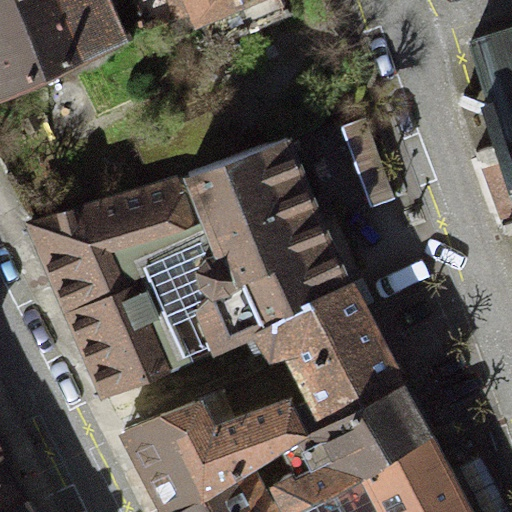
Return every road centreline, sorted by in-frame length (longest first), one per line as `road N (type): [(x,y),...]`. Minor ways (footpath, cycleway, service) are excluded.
road 1 (residential): [(393,29),(511,339)]
road 2 (residential): [(99,511),(0,315)]
